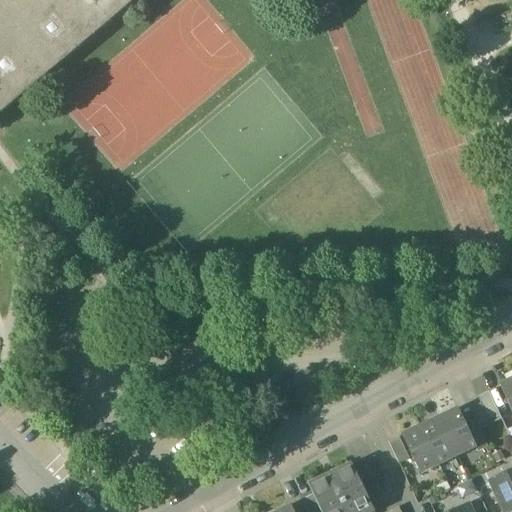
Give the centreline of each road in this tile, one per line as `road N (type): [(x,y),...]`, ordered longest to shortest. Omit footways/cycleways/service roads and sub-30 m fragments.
road 1 (residential): [(364,411),(179,511)]
road 2 (residential): [(511,330),(364,411)]
